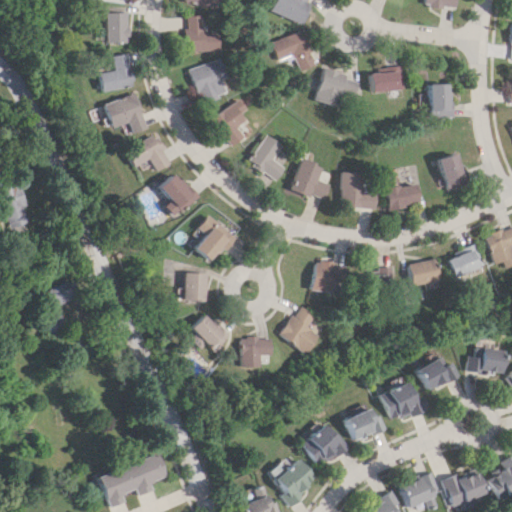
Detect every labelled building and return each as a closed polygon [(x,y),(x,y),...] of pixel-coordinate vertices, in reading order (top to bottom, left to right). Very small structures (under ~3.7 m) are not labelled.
[(187,0),(187,2),(218,8),(219,0),(187,0)] [(276,0),(272,12),(303,23),(311,0),(276,0)] [(423,0),(423,5),(455,8),(455,0),(423,0)] [(105,13),(105,42),(129,42),(128,12),(105,13)] [(205,15),(187,15),(188,51),(221,50),(220,32),(205,32),(205,15)] [(298,70),(314,65),(301,30),(270,42),(277,60),(292,55),(298,70)] [(100,91),(133,86),(128,53),(111,55),(114,70),(97,73),(100,91)] [(190,68),(200,102),(227,94),(218,60),(190,68)] [(344,74),(321,67),(311,100),(333,107),(336,96),(349,100),(355,81),(343,78),(344,74)] [(399,90),(398,68),(366,70),(366,91),(399,90)] [(445,83),(422,84),(423,115),(445,115),(445,83)] [(146,129),(134,93),(102,104),(110,129),(118,127),(121,137),(146,129)] [(225,146),(240,137),(233,125),(249,116),(240,100),(209,117),(225,146)] [(168,163),(152,134),(122,150),(131,166),(146,158),(153,170),(168,163)] [(268,181),(278,167),(266,159),(276,145),(261,134),(241,162),(268,181)] [(455,185),(449,154),(431,157),(437,189),(455,185)] [(324,183),(311,179),(315,165),(293,158),(283,189),(319,200),(324,183)] [(159,206),(169,217),(192,196),(171,172),(154,187),(166,200),(159,206)] [(370,208),(371,193),(355,192),(356,172),(334,172),(333,206),(370,208)] [(26,222),(12,181),(0,184),(0,207),(7,229),(26,222)] [(414,204),(410,182),(378,188),(382,210),(414,204)] [(220,250),(230,235),(200,215),(191,228),(198,233),(188,249),(204,260),(214,245),(220,250)] [(511,242),(511,227),(511,224),(481,236),(492,264),(500,261),(503,267),(511,263),(511,258),(506,245),(511,242)] [(480,264),(472,244),(441,257),(450,278),(480,264)] [(405,263),(409,285),(422,283),(423,290),(437,287),(431,258),(405,263)] [(311,261),(308,289),(332,292),(333,280),(341,280),(343,264),(311,261)] [(366,288),(391,287),(390,268),(365,269),(366,288)] [(201,300),(202,273),(179,272),(178,288),(174,288),(173,299),(201,300)] [(40,289),(46,306),(66,299),(59,282),(40,289)] [(314,316),(299,305),(277,333),(303,353),(317,335),(306,326),(314,316)] [(201,312),(181,330),(196,346),(200,343),(207,351),(223,337),(201,312)] [(256,367),(256,354),(267,354),(268,337),(236,337),(235,366),(256,367)] [(464,355),(462,372),(498,375),(500,349),(472,347),(471,356),(464,355)] [(424,391),(455,375),(449,362),(442,365),(438,356),(413,368),(424,391)] [(511,370),(503,374),(511,392),(511,370)] [(417,395),(410,398),(404,382),(374,393),(384,420),(404,412),(406,416),(423,410),(417,395)] [(344,440),(379,428),(374,414),(366,417),(363,408),(336,418),(344,440)] [(339,444),(331,433),(326,437),(316,424),(291,443),(310,467),(339,444)] [(306,477),(285,452),(260,473),(286,504),(304,488),(300,482),(306,477)] [(484,479),(498,500),(511,491),(511,453),(498,462),(501,467),(484,479)] [(102,507),(116,501),(114,494),(127,489),(129,494),(143,489),(141,482),(155,477),(147,454),(90,475),(102,507)] [(404,507),(420,500),(423,509),(434,505),(429,492),(435,490),(428,472),(395,485),(404,507)] [(436,480),(447,507),(462,502),(465,509),(486,500),(475,472),(455,480),(452,473),(436,480)] [(263,504),(256,485),(240,491),(244,500),(233,504),(236,511),(273,511),(270,501),(263,504)] [(392,511),(389,507),(395,504),(388,492),(357,510),(358,511),(392,511)]
